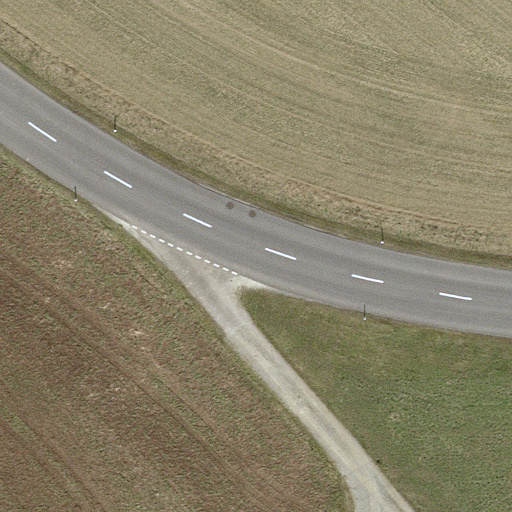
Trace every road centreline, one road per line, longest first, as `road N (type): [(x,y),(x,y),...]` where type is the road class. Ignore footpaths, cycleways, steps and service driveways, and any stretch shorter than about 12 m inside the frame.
road 1 (tertiary): [(511,303),(412,289),(258,246),(184,216),(0,99)]
road 2 (track): [(184,216),(231,319),(389,511)]
